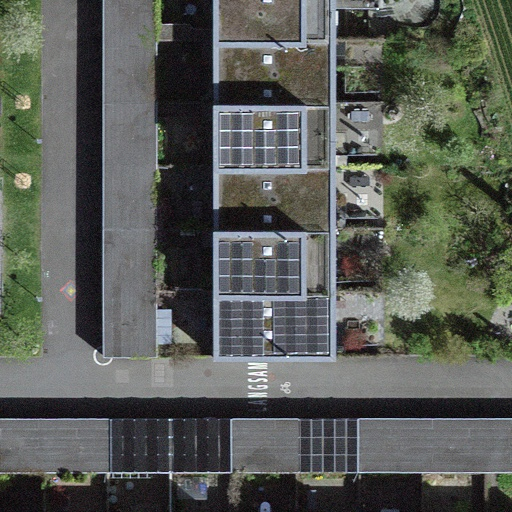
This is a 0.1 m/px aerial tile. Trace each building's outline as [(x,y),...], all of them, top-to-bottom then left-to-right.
[(103,0),(103,41),(155,41),(155,0),(103,0)] [(213,0),(213,39),(332,38),(331,0),(213,0)] [(213,39),(214,102),(332,101),(332,38),(213,39)] [(103,41),(104,112),(155,112),(155,41),(103,41)] [(214,102),(214,165),(333,164),(332,101),(214,102)] [(104,112),(104,177),(156,177),(155,112),(104,112)] [(214,165),(215,228),(333,227),(333,164),(214,165)] [(104,177),(104,238),(156,238),(156,177),(104,177)] [(215,228),(215,291),(334,290),(333,227),(215,228)] [(104,238),(104,304),(156,304),(156,238),(104,238)] [(334,354),(334,290),(215,291),(216,355),(334,354)] [(156,304),(104,304),(104,356),(156,356),(156,304)] [(511,418),(473,419),(473,471),(511,470),(511,418)] [(421,419),(353,420),(353,472),(421,471),(421,419)] [(473,419),(421,419),(421,471),(473,471),(473,419)] [(231,420),(157,421),(158,473),(231,472),(231,420)] [(281,420),(231,420),(231,472),(281,472),(281,420)] [(353,420),(281,420),(281,472),(353,472),(353,420)] [(41,421),(0,421),(0,473),(41,473),(41,421)] [(104,421),(41,421),(41,473),(104,473),(104,421)] [(157,421),(104,421),(104,473),(158,473),(157,421)]
